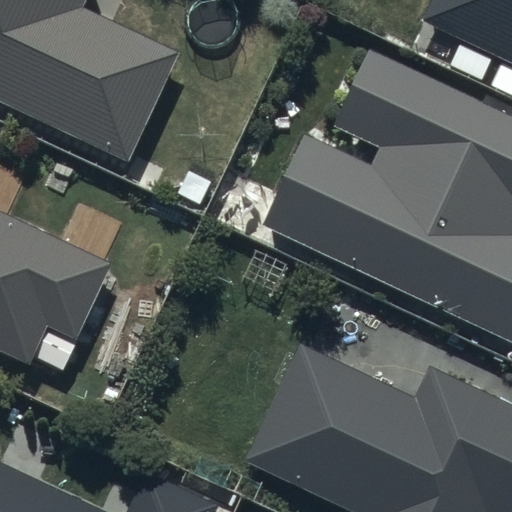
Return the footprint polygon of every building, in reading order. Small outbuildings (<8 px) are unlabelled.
[(0,0),(0,106),(127,166),(179,55),(86,7),(89,0),(0,0)] [(511,0),(429,0),(419,25),(458,43),(446,69),(480,85),(492,60),(511,68),(511,0)] [(511,118),(371,50),(369,55),(353,48),(317,125),(375,152),(369,165),(290,129),(246,223),(511,347),(511,118)] [(0,350),(30,364),(46,330),(76,343),(113,263),(0,210),(0,350)] [(511,511),(511,406),(431,366),(416,399),(296,344),(239,466),(339,511),(511,511)] [(230,511),(231,511),(146,472),(137,492),(114,482),(100,511),(0,464),(0,511),(230,511)]
